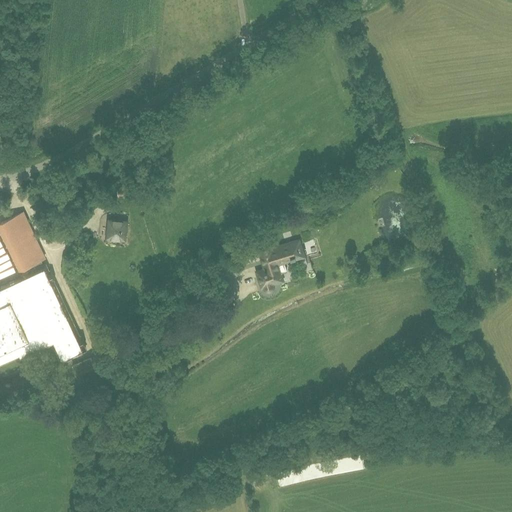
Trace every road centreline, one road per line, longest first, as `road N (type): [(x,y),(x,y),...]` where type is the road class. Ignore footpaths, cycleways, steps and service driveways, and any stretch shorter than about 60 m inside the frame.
road 1 (unclassified): [(130,511),(343,410),(511,424)]
road 2 (unclassified): [(317,0),(166,92),(0,174)]
road 3 (track): [(162,499),(9,171)]
